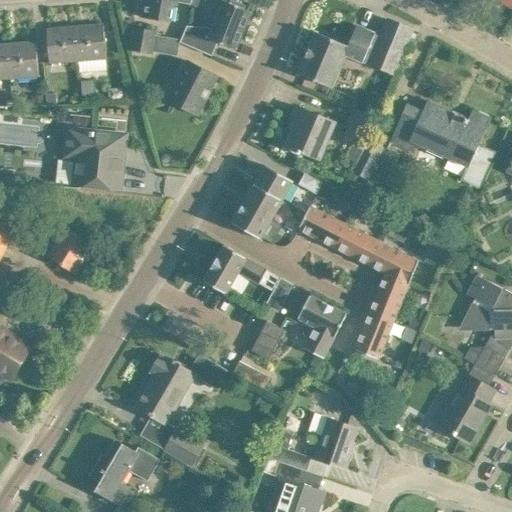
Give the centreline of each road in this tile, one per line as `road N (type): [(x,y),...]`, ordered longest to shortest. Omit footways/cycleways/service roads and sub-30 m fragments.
road 1 (unclassified): [(1,511),(142,281)]
road 2 (unclassified): [(186,209),(224,147),(290,0)]
road 3 (residential): [(288,269),(359,304),(372,278),(301,242)]
road 4 (residential): [(511,61),(407,0)]
